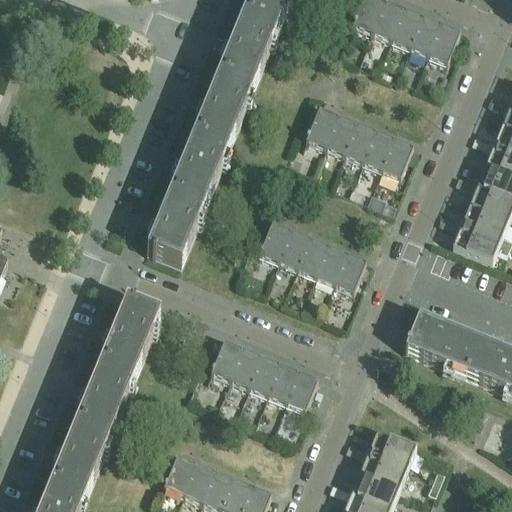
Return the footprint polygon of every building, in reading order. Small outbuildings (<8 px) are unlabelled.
[(253,0),(244,23),(278,37),(293,0),(253,0)] [(373,44),(386,11),(366,3),(356,28),(354,28),(353,31),(355,31),(353,36),(373,44)] [(373,44),(391,51),(404,19),(386,11),(373,44)] [(422,26),(404,19),(391,51),(409,59),(422,26)] [(244,23),(220,83),(254,97),(278,37),(244,23)] [(441,34),(422,26),(409,59),(428,67),(441,34)] [(460,42),(441,34),(428,67),(447,74),(460,42)] [(254,97),(220,83),(195,143),(229,157),(254,97)] [(488,113),(498,117),(501,109),(491,105),(488,113)] [(511,113),(501,109),(498,117),(508,121),(510,117),(511,113)] [(511,117),(510,117),(508,121),(502,137),(511,140),(511,117)] [(325,158),(338,126),(319,118),(309,143),(308,142),(306,146),(308,146),(306,151),(325,158)] [(325,158),(343,166),(357,134),(338,126),(325,158)] [(376,141),(357,134),(343,166),(362,174),(376,141)] [(511,140),(502,137),(495,153),(494,157),(511,164),(511,140)] [(362,174),(381,181),(394,149),(376,141),(362,174)] [(195,143),(171,203),(205,217),(229,157),(195,143)] [(485,149),(475,145),(472,153),(482,157),(485,149)] [(400,189),(413,157),(394,149),(381,181),(400,189)] [(495,153),(485,149),(482,157),(492,161),(494,157),(495,153)] [(511,164),(494,157),(492,161),(485,177),(511,187),(511,164)] [(511,187),(485,177),(479,193),(477,197),(511,211),(511,187)] [(455,193),(465,197),(469,189),(459,185),(455,193)] [(479,193),(469,189),(465,197),(475,201),(477,197),(479,193)] [(511,211),(477,197),(475,201),(469,217),(509,233),(511,224),(511,211)] [(205,217),(171,203),(146,262),(152,265),(152,266),(155,267),(155,266),(181,276),(205,217)] [(469,217),(463,233),(461,237),(508,256),(511,250),(503,247),(509,233),(469,217)] [(439,233),(449,237),(452,229),(442,224),(439,233)] [(463,233),(452,229),(449,237),(459,241),(461,237),(463,233)] [(259,265),(278,273),(291,241),(272,233),(262,258),(261,257),(259,260),(261,261),(259,265)] [(461,237),(459,241),(452,258),(492,274),(498,259),(506,263),(508,256),(461,237)] [(278,273),(296,281),(310,248),(291,241),(278,273)] [(296,281),(315,288),(328,256),(310,248),(296,281)] [(315,288),(334,296),(347,264),(328,256),(315,288)] [(353,304),(366,271),(347,264),(334,296),(353,304)] [(132,314),(126,311),(102,371),(136,385),(161,325),(135,315),(136,314),(132,313),(132,314)] [(478,351),(464,346),(419,327),(408,352),(407,352),(406,355),(407,356),(405,361),(464,385),(478,351)] [(210,384),(230,392),(243,359),(224,351),(214,376),(212,376),(211,379),(212,379),(210,384)] [(511,364),(478,351),(464,385),(511,404),(511,364)] [(243,359),(230,392),(249,399),(262,367),(243,359)] [(262,367),(249,399),(267,407),(280,375),(262,367)] [(136,385),(102,371),(77,431),(112,445),(136,385)] [(280,375),(267,407),(285,414),(299,382),(280,375)] [(299,382),(285,414),(305,422),(318,390),(299,382)] [(112,445),(77,431),(53,491),(87,505),(112,445)] [(407,481),(416,460),(376,443),(369,461),(368,464),(407,481)] [(359,456),(349,452),(346,460),(356,464),(359,456)] [(369,461),(359,456),(356,464),(366,469),(368,464),(369,461)] [(368,464),(366,469),(360,484),(399,501),(407,481),(368,464)] [(197,474),(177,466),(167,491),(165,490),(164,494),(165,494),(164,499),(184,507),(197,474)] [(203,511),(216,482),(197,474),(184,507),(196,511),(203,511)] [(432,491),(440,494),(444,483),(437,480),(432,491)] [(224,511),(234,489),(216,482),(203,511),(224,511)] [(360,484),(353,501),(351,504),(369,511),(394,511),(399,501),(360,484)] [(246,511),(252,497),(234,489),(224,511),(246,511)] [(84,511),(87,505),(53,491),(44,511),(84,511)] [(435,505),(440,494),(432,491),(428,502),(435,505)] [(343,496),(333,492),(329,500),(339,505),(343,496)] [(353,501),(343,496),(339,505),(350,509),(351,504),(353,501)] [(268,511),(271,504),(252,497),(246,511),(268,511)]
